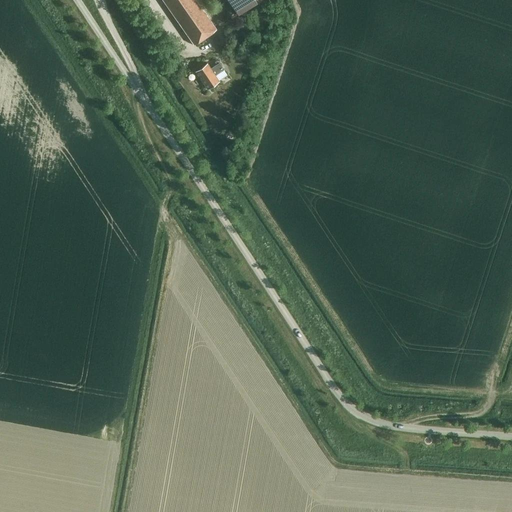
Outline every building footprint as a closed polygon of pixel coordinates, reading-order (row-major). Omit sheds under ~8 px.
[(162,0),(194,44),(216,29),(195,0),(162,0)] [(227,0),(237,14),(256,0),(227,0)] [(220,17),(225,24),(232,18),(227,11),(220,17)] [(176,56),(170,46),(165,49),(171,59),(176,56)] [(207,64),(195,72),(207,89),(218,81),(218,80),(227,75),(223,69),(219,62),(218,63),(217,60),(214,62),(216,64),(210,68),(207,64)]
